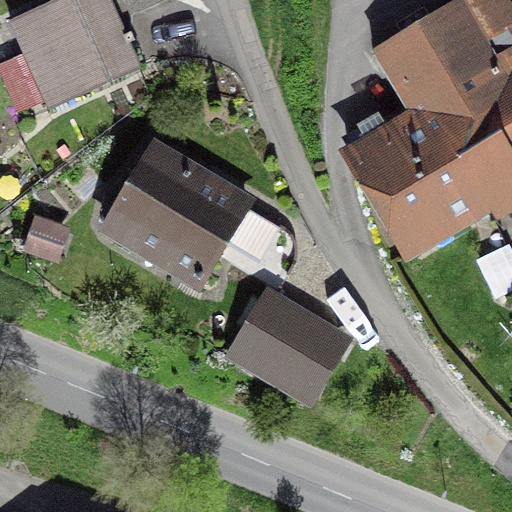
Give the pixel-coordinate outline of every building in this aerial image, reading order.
[(113,23),(162,1),(160,0),(61,0),(6,25),(45,112),(135,72),(113,23)] [(511,99),(495,69),(511,60),(511,34),(491,0),(462,0),(370,55),(407,116),(381,131),(375,121),(345,139),(344,154),(402,248),(480,202),(475,192),(509,172),(490,140),(511,126),(511,99)] [(511,99),(511,126),(490,140),(509,172),(511,170),(511,60),(495,69),(511,99)] [(102,230),(197,286),(243,209),(148,152),(102,230)] [(305,398),(336,346),(266,305),(236,357),(305,398)]
